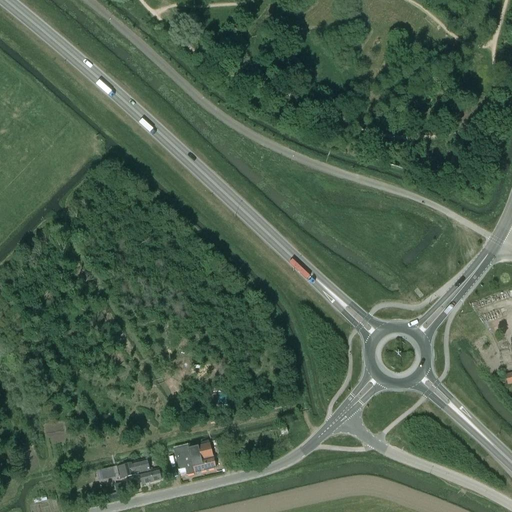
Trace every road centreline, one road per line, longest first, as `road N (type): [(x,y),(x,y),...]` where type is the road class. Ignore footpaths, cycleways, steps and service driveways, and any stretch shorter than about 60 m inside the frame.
road 1 (trunk): [(328,291),(144,117),(4,0)]
road 2 (track): [(317,438),(299,417),(283,338),(261,297),(110,155)]
road 3 (tertiary): [(94,511),(259,472),(306,449)]
road 4 (unclassified): [(511,505),(337,421)]
